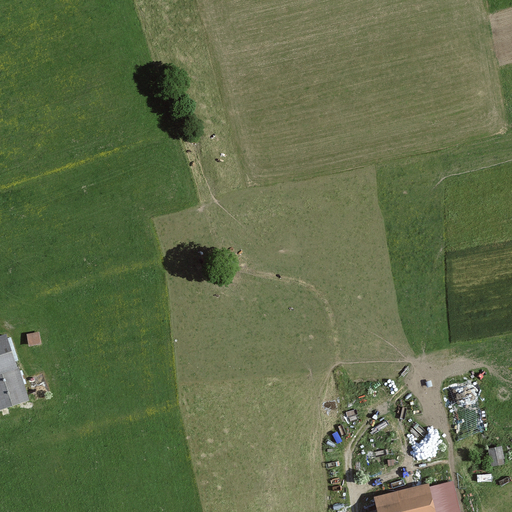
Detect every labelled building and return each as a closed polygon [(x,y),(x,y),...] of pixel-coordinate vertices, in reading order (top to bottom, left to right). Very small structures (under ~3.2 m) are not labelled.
[(0,410),(32,401),(10,327),(0,330),(0,410)] [(28,343),(40,341),(39,329),(27,331),(28,343)] [(477,375),(452,377),(455,430),(481,428),(477,375)] [(505,464),(502,446),(488,448),(491,466),(505,464)] [(439,511),(433,479),(375,492),(379,511),(439,511)]
